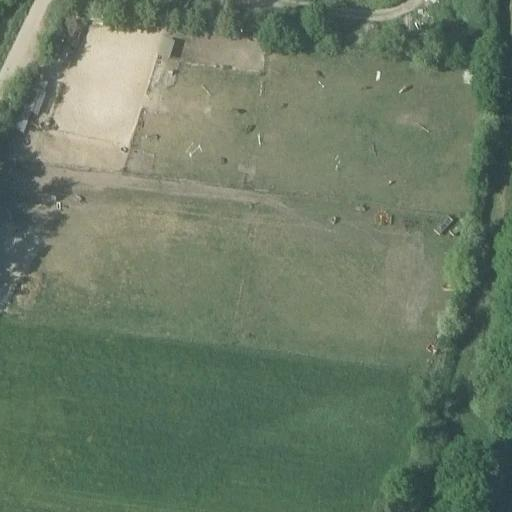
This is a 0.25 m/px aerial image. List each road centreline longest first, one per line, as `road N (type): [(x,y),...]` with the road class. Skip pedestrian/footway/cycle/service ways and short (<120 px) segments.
road 1 (track): [(430,511),(453,454),(511,176)]
road 2 (track): [(213,0),(396,16),(432,0)]
